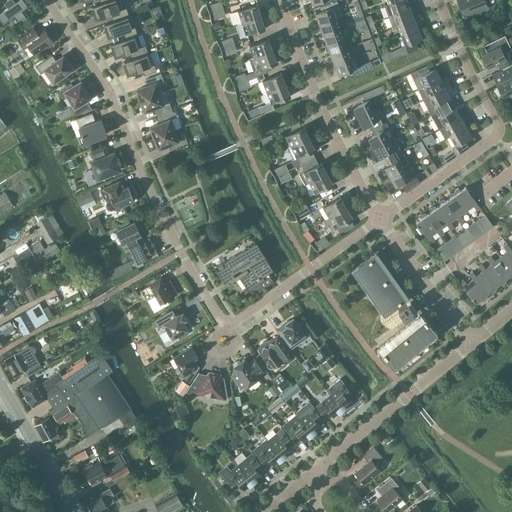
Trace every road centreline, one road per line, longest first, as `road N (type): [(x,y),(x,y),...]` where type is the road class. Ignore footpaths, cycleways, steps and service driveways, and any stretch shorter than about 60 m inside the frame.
road 1 (residential): [(228,329),(159,208),(112,92),(46,0)]
road 2 (residential): [(380,223),(307,81),(282,0)]
road 3 (residential): [(328,460),(473,343)]
road 4 (residential): [(228,329),(380,223)]
road 5 (residential): [(493,137),(500,132),(438,0)]
road 6 (residential): [(473,343),(380,223)]
road 7 (tertiary): [(73,511),(0,385)]
road 8 (residential): [(380,223),(493,137)]
